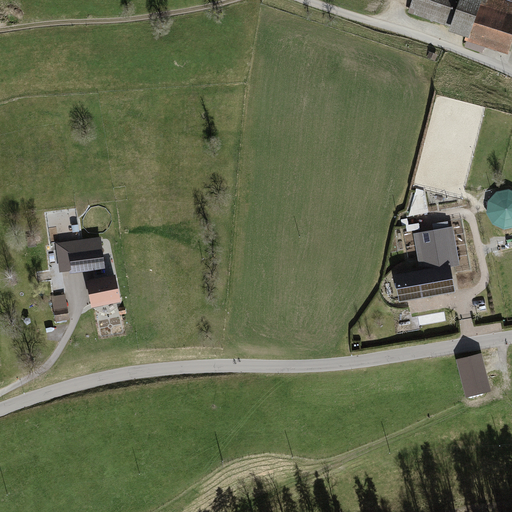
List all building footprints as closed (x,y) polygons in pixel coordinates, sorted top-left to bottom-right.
[(480,0),(480,1),(477,0),(417,0),(413,14),(451,28),(450,32),(469,39),(466,47),(481,53),(484,45),(505,53),(511,34),(511,3),(501,0),(480,0)] [(452,227),(412,235),(418,270),(394,275),(399,302),(456,291),(452,267),(459,266),(452,227)] [(34,238),(27,240),(29,247),(36,245),(34,238)] [(58,244),(62,270),(73,268),(73,271),(103,266),(99,238),(58,244)] [(95,276),(86,278),(91,304),(115,300),(110,271),(95,274),(95,276)] [(64,295),(52,297),(57,320),(68,318),(64,295)] [(482,353),(456,359),(464,395),(490,389),(482,353)]
